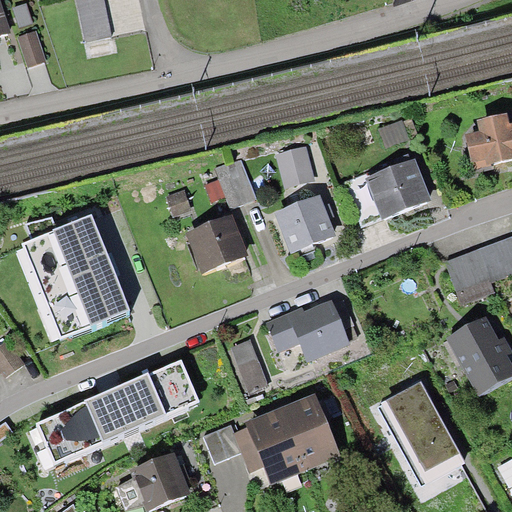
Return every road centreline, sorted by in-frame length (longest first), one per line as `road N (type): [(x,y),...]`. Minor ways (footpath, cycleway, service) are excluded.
road 1 (residential): [(0,410),(511,202)]
road 2 (residential): [(165,75),(450,0)]
road 3 (residential): [(0,111),(165,75)]
